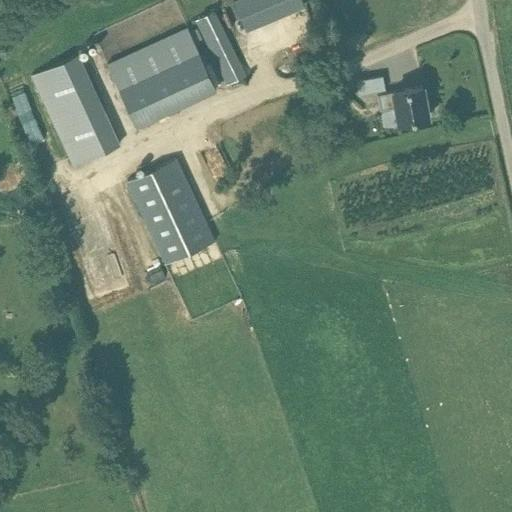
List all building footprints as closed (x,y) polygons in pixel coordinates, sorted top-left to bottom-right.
[(234,0),(247,30),(313,3),(311,0),(234,0)] [(107,64),(136,126),(216,89),(188,27),(107,64)] [(36,75),(76,164),(120,144),(80,55),(36,75)] [(357,80),(359,94),(385,89),(382,76),(357,80)] [(380,109),(396,106),(399,122),(428,117),(423,85),(393,91),(378,94),(380,109)] [(253,176),(296,160),(274,102),(232,117),(253,176)] [(127,180),(165,264),(215,240),(184,176),(176,158),(127,180)]
